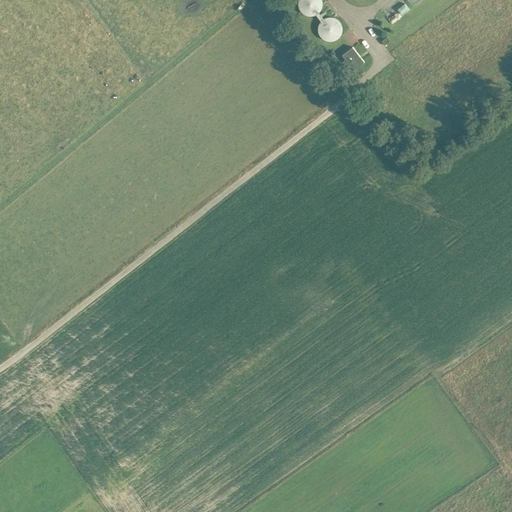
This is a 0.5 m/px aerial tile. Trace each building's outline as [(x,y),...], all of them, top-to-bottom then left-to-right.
[(322,0),(302,0),(298,7),(314,16),(322,0)] [(398,9),(401,14),(409,8),(405,3),(398,9)] [(388,19),(392,24),(402,16),(398,11),(388,19)] [(322,38),(340,39),(341,17),(323,16),(322,38)] [(387,37),(382,41),(385,45),(390,41),(387,37)] [(342,55),(354,70),(365,62),(353,46),(342,55)]
